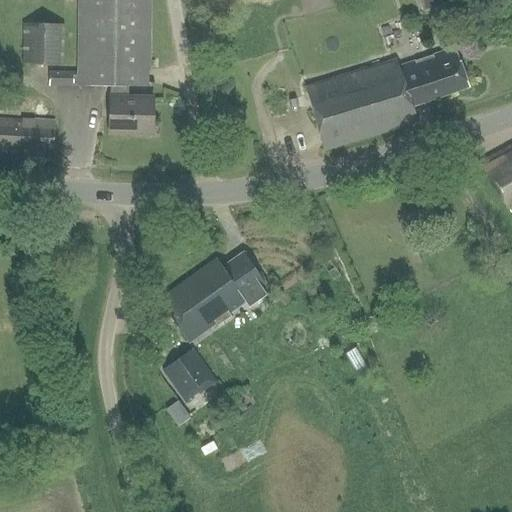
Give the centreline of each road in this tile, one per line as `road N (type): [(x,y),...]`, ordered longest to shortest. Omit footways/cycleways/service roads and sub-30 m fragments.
road 1 (tertiary): [(126,198),(225,195),(318,179),(511,116)]
road 2 (unclassified): [(140,511),(104,360),(126,198)]
road 3 (tertiary): [(0,189),(126,198)]
